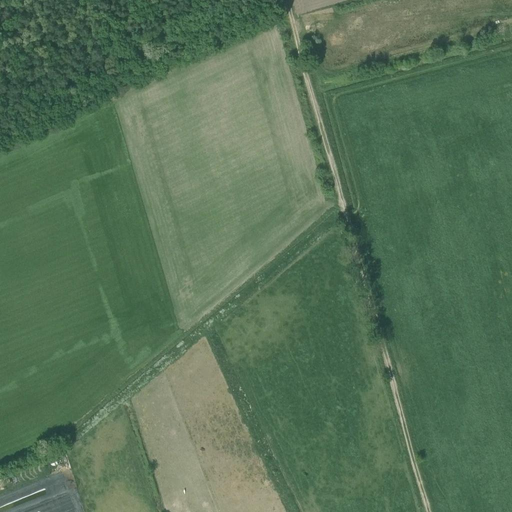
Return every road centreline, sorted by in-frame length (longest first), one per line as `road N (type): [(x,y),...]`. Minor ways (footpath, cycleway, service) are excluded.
road 1 (track): [(348,220),(362,211),(333,98),(511,52)]
road 2 (track): [(427,511),(348,220)]
road 3 (track): [(348,220),(285,0)]
